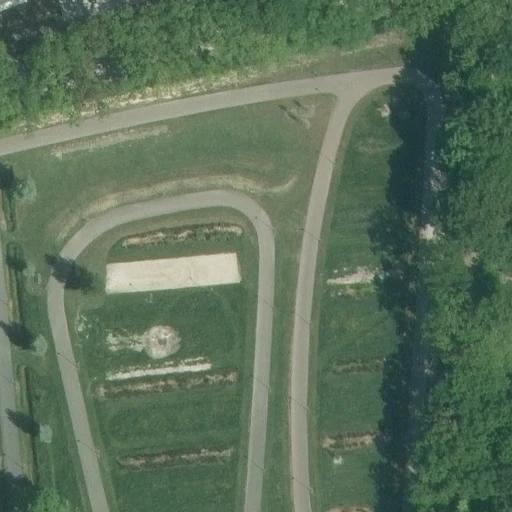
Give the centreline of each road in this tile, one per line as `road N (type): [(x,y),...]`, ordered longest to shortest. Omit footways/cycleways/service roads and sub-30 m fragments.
road 1 (track): [(450,511),(495,0)]
road 2 (unclassified): [(0,89),(390,0)]
